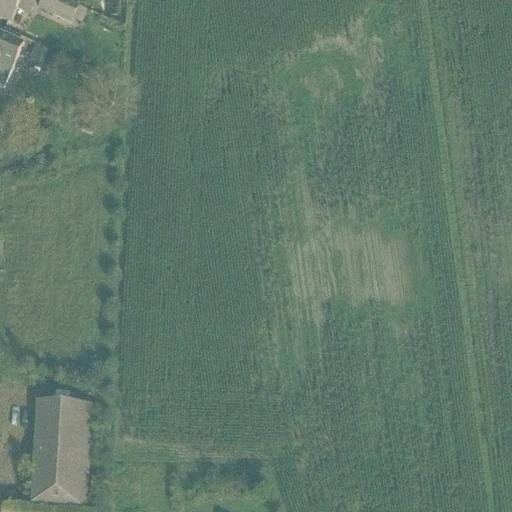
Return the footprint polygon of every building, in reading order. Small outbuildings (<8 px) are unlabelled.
[(0,0),(0,20),(10,25),(16,11),(27,16),(33,3),(26,0),(0,0)] [(43,0),(39,10),(71,24),(79,8),(61,0),(43,0)] [(0,88),(3,90),(14,68),(24,45),(18,43),(10,39),(0,34),(0,88)] [(21,72),(43,80),(55,53),(33,44),(21,72)] [(30,506),(86,509),(92,406),(36,404),(30,506)]
